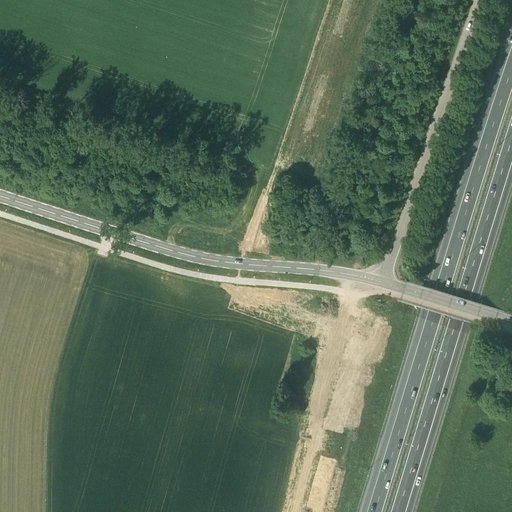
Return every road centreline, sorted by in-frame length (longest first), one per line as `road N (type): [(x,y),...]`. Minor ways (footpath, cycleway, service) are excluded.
road 1 (motorway): [(511,56),(371,511)]
road 2 (motorway): [(401,511),(511,151)]
road 3 (tertiary): [(247,277),(338,0)]
road 4 (tertiary): [(511,360),(247,277)]
road 5 (tertiary): [(247,277),(0,197)]
